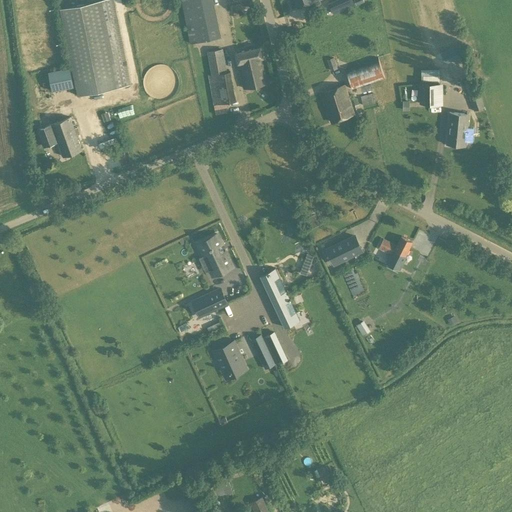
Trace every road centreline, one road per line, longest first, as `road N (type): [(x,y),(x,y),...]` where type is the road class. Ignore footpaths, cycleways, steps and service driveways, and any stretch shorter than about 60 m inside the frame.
road 1 (unclassified): [(511,257),(345,172),(290,109)]
road 2 (unclassified): [(0,228),(192,149)]
road 3 (unclassified): [(192,149),(282,336)]
road 4 (unknown): [(420,211),(441,150),(451,80)]
